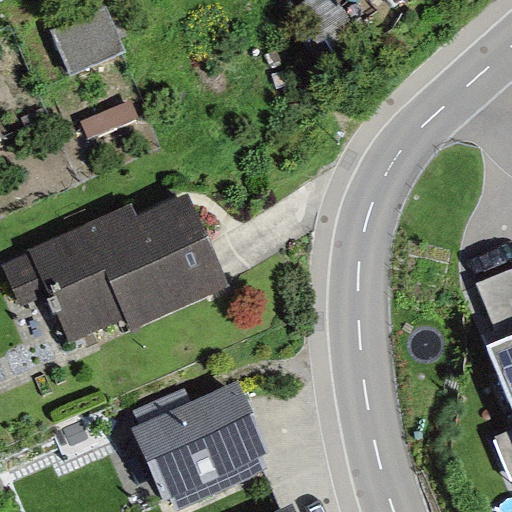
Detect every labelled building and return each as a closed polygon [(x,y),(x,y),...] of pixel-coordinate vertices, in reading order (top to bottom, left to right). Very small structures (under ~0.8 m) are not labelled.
[(51,38),(71,85),(127,60),(107,14),(51,38)] [(197,185),(21,263),(66,366),(243,288),(197,185)] [(488,364),(511,353),(511,276),(476,292),(497,340),(480,347),(488,364)] [(511,353),(488,364),(511,421),(511,353)] [(262,383),(145,437),(179,511),(198,511),(300,466),(262,383)]
